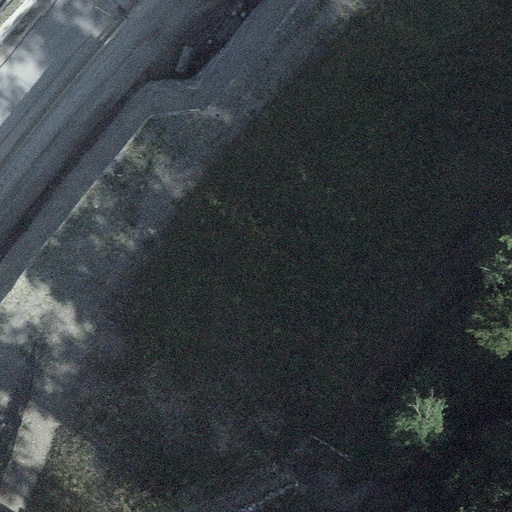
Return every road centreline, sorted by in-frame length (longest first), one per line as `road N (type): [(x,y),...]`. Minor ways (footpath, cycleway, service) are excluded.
road 1 (track): [(334,0),(296,24),(186,150),(22,357),(0,400)]
road 2 (trunk): [(0,154),(130,0)]
